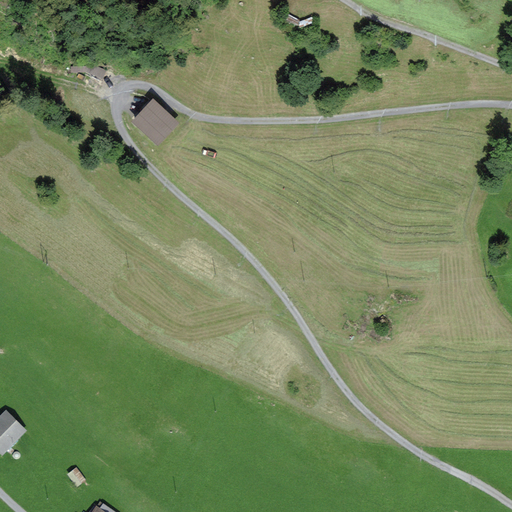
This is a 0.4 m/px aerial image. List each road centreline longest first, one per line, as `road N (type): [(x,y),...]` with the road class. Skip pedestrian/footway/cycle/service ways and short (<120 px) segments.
road 1 (track): [(511,104),(221,119),(194,115),(136,85),(116,107),(132,147),(268,277),(362,409),(414,450),(511,505)]
road 2 (track): [(343,0),(511,69)]
